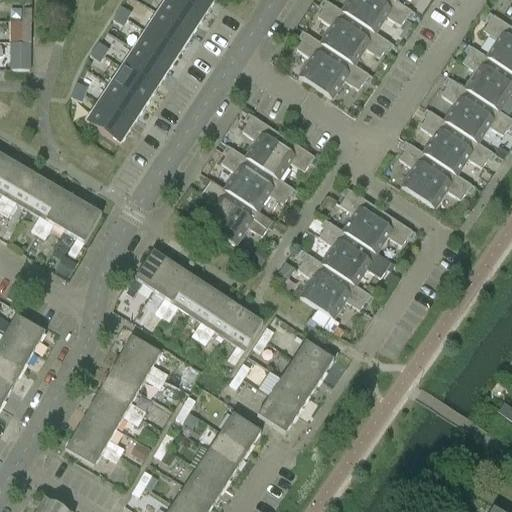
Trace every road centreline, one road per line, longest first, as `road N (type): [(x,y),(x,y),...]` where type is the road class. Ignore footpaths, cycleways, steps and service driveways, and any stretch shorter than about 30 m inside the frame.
road 1 (residential): [(94,317),(109,255),(236,58)]
road 2 (residential): [(359,359),(435,236),(434,224),(359,175),(357,139)]
road 3 (residential): [(357,139),(382,129),(471,0)]
road 4 (residential): [(13,466),(85,348),(94,317)]
road 5 (residential): [(357,139),(236,58)]
